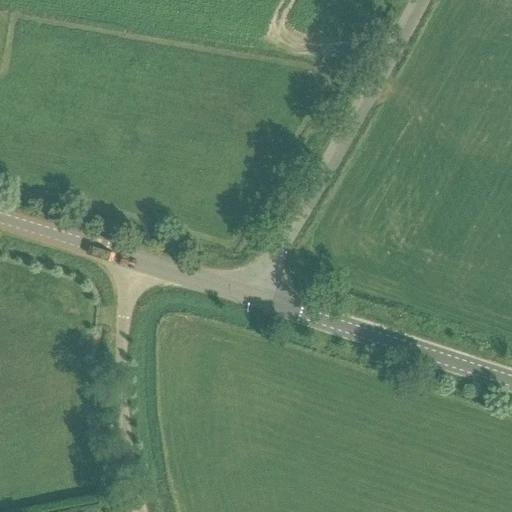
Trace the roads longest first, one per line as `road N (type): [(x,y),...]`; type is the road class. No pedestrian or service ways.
road 1 (unclassified): [(254,297),(418,0)]
road 2 (tertiary): [(511,381),(254,297)]
road 3 (unclassified): [(142,511),(124,392),(123,327),(135,261)]
road 4 (tertiary): [(135,261),(0,218)]
road 5 (tertiary): [(254,297),(135,261)]
